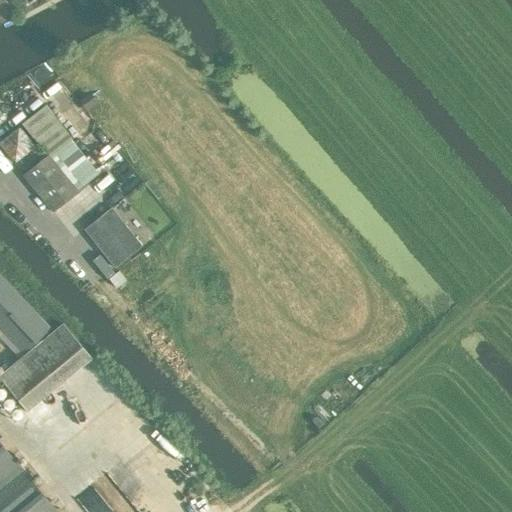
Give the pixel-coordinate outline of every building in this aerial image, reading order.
[(19,126),(0,141),(0,144),(15,162),(35,145),(19,126)] [(45,155),(22,174),(51,210),(75,191),(45,155)] [(113,208),(86,230),(117,268),(135,254),(144,246),(113,208)] [(118,271),(108,279),(115,288),(126,280),(118,271)] [(0,331),(19,352),(0,368),(0,379),(22,406),(86,354),(58,320),(49,328),(0,275),(0,331)] [(0,511),(56,511),(0,443),(0,511)]
